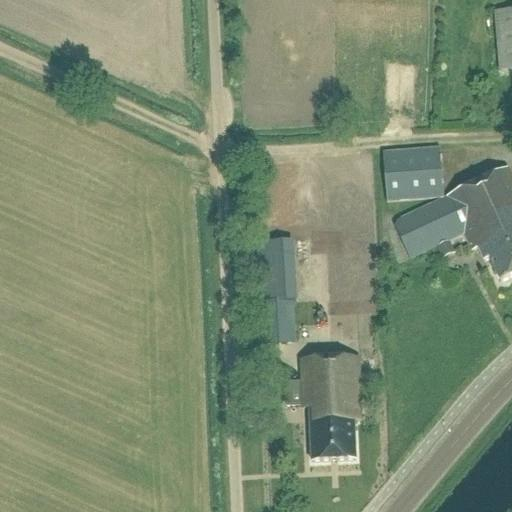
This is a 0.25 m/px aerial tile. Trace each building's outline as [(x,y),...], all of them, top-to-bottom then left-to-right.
[(511,14),(494,16),(500,75),(511,74),(511,81),(511,14)] [(443,202),(440,152),(384,157),(387,206),(443,202)] [(511,180),(508,171),(445,200),(445,202),(393,225),(410,263),(437,250),(443,262),(455,256),(450,245),(464,238),(472,255),(479,252),(485,265),(490,263),(500,285),(511,280),(511,180)] [(295,304),(292,246),(254,248),(259,349),(292,347),(290,304),(295,304)] [(448,314),(418,329),(424,340),(454,324),(448,314)] [(361,424),(359,361),(302,363),(302,385),(274,386),(275,411),(310,410),(312,465),(357,463),(355,424),(361,424)]
